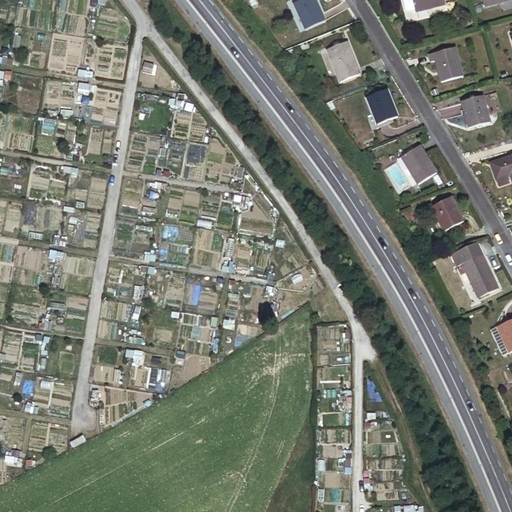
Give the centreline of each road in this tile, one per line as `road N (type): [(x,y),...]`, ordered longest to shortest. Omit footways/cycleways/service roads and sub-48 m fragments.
road 1 (secondary): [(507,511),(435,346),(367,226),(192,0)]
road 2 (track): [(143,22),(79,446)]
road 3 (residential): [(357,0),(511,260)]
